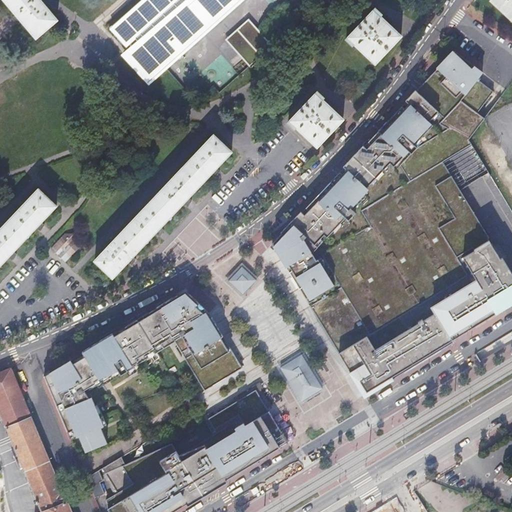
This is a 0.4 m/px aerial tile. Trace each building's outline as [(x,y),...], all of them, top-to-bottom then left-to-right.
[(39,0),(3,0),(17,14),(14,17),(19,24),(22,22),(36,38),(57,21),(39,0)] [(129,51),(123,56),(147,83),(165,67),(239,0),(141,0),(109,28),(116,35),(117,34),(118,34),(123,40),(128,46),(135,39),(138,42),(129,51)] [(511,0),(488,0),(489,0),(511,22),(511,0)] [(345,39),(351,44),(353,43),(374,64),(400,36),(389,26),(392,23),(389,21),(387,18),(386,19),(375,9),(345,39)] [(248,19),(225,40),(250,68),(274,47),(248,19)] [(452,52),(451,51),(271,244),(310,306),(344,286),(325,255),(374,226),(363,209),(442,161),(470,144),(467,139),(483,118),(476,113),(492,91),(476,79),(481,72),(453,51),(452,52)] [(287,121),(293,128),(295,126),(315,146),(343,119),(332,109),(334,106),(331,104),(329,101),(328,103),(316,92),(287,121)] [(213,136),(93,260),(112,278),(127,263),(129,265),(132,262),(135,259),(132,257),(155,234),(157,236),(160,233),(163,231),(160,228),(182,204),(185,207),(188,204),(190,201),(187,198),(210,175),(212,177),(215,174),(218,171),(215,168),(231,153),(213,136)] [(470,144),(442,161),(460,191),(488,173),(470,144)] [(344,286),(310,306),(342,358),(432,304),(467,283),(453,259),(487,238),(488,238),(460,191),(442,161),(363,209),(374,226),(325,255),(344,286)] [(57,206),(38,189),(0,230),(0,266),(8,258),(10,260),(13,257),(16,255),(13,252),(36,228),(37,230),(41,227),(44,225),(41,222),(57,206)] [(80,240),(75,234),(66,234),(52,249),(66,263),(80,248),(80,240)] [(511,303),(511,278),(504,265),(501,261),(487,238),(453,259),(467,283),(432,304),(455,340),(460,337),(459,335),(492,315),(511,303)] [(241,267),(228,281),(242,295),(255,280),(241,267)] [(50,373),(43,377),(69,440),(79,436),(85,452),(106,443),(100,427),(103,426),(99,417),(98,416),(94,405),(89,394),(174,343),(204,391),(242,368),(208,313),(187,293),(185,291),(177,296),(112,335),(112,334),(82,352),(82,353),(50,373)] [(364,395),(455,340),(432,304),(342,358),(364,395)] [(280,368),(301,402),(322,389),(301,355),(280,368)] [(69,511),(20,395),(17,386),(10,370),(10,369),(0,373),(0,413),(41,511),(69,511)] [(23,383),(17,386),(20,395),(27,392),(23,383)] [(108,511),(173,511),(287,443),(255,390),(208,419),(215,431),(211,433),(212,435),(178,456),(171,444),(125,465),(121,457),(102,469),(117,494),(106,501),(107,510),(108,511)]
